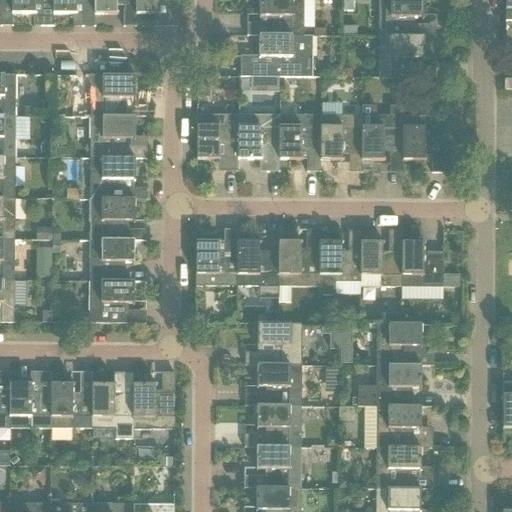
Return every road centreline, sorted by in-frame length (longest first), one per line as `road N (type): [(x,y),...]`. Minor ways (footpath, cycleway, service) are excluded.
road 1 (residential): [(481,208),(172,205)]
road 2 (residential): [(480,468),(481,208)]
road 3 (residential): [(481,208),(482,0)]
road 4 (residential): [(173,351),(200,366),(199,511)]
road 5 (residential): [(0,43),(175,49)]
road 6 (residential): [(173,351),(0,351)]
road 7 (residential): [(172,205),(175,49)]
road 8 (residential): [(172,205),(173,351)]
